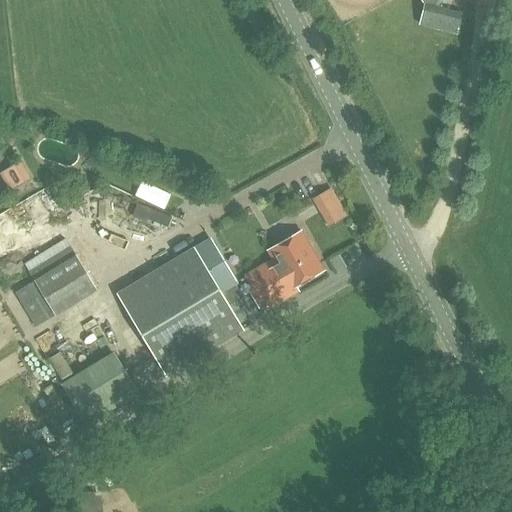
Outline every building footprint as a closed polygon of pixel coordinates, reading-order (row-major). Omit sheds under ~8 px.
[(457,37),(463,13),(425,4),(419,27),(457,37)] [(1,172),(12,191),(31,180),(20,161),(1,172)] [(336,203),(329,190),(315,198),(322,211),(336,203)] [(249,277),(267,309),(298,290),(296,286),(323,271),(313,254),(312,255),(300,235),(271,251),(276,260),(249,277)] [(244,331),(244,330),(222,294),(238,284),(211,240),(195,249),(118,294),(168,377),(244,331)] [(35,282),(56,316),(98,291),(77,257),(35,282)] [(35,282),(15,294),(36,328),(56,316),(35,282)] [(138,392),(113,351),(62,382),(87,423),(138,392)]
